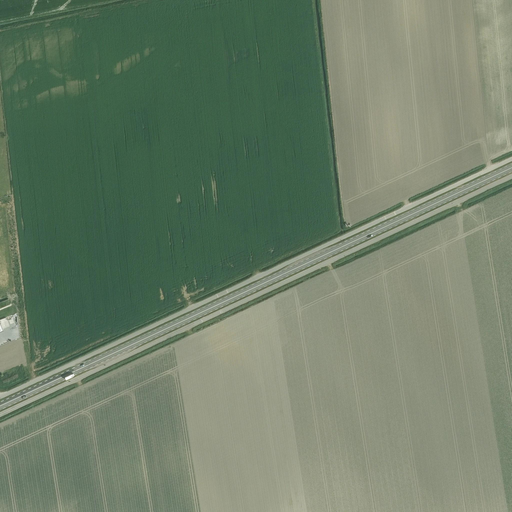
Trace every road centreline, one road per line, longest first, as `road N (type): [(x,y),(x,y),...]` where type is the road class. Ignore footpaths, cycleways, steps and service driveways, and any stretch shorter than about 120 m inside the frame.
road 1 (unclassified): [(0,415),(511,175)]
road 2 (primary): [(0,406),(511,167)]
road 3 (unclassified): [(0,397),(511,158)]
